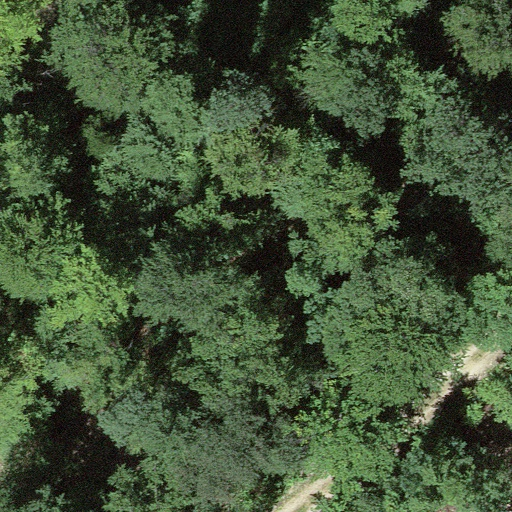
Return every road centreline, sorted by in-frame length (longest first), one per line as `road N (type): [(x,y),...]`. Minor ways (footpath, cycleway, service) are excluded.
road 1 (track): [(511,267),(304,511)]
road 2 (track): [(112,0),(64,50),(0,71)]
